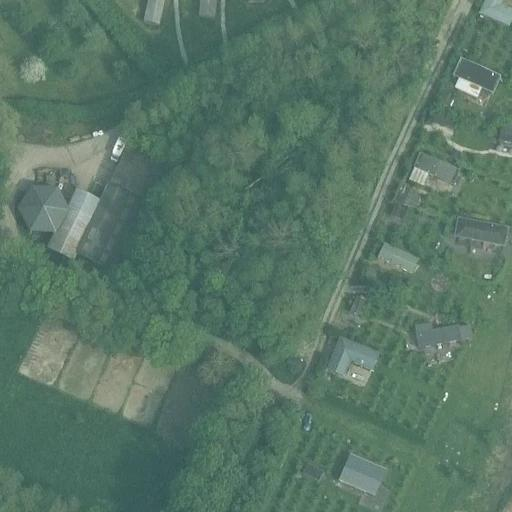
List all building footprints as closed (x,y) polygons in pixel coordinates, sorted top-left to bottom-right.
[(147,0),(142,25),(158,29),(163,0),(147,0)] [(199,0),(198,19),(213,20),(215,0),(199,0)] [(484,0),(478,14),(508,27),(511,17),(511,10),(501,5),(502,0),(484,0)] [(467,41),(462,51),(473,56),(478,46),(467,41)] [(499,76),(459,59),(452,77),(491,93),(499,76)] [(445,91),(438,105),(448,109),(454,96),(445,91)] [(442,117),(440,127),(451,129),(453,119),(442,117)] [(511,135),(501,134),(499,147),(511,148),(511,135)] [(31,189),(18,211),(30,234),(54,235),(46,252),(74,265),(77,258),(112,275),(147,202),(161,208),(180,170),(129,145),(111,183),(109,182),(99,203),(76,192),(67,210),(57,191),(31,189)] [(453,150),(449,158),(456,161),(460,153),(453,150)] [(413,169),(451,185),(457,171),(419,153),(413,169)] [(402,187),(395,204),(404,207),(411,191),(402,187)] [(394,206),(389,217),(399,221),(403,210),(394,206)] [(503,247),(508,228),(456,218),(452,237),(503,247)] [(381,247),(377,258),(402,268),(407,257),(381,247)] [(374,268),(365,269),(366,283),(375,282),(374,268)] [(356,297),(349,313),(359,318),(366,301),(356,297)] [(456,326),(413,333),(416,349),(459,343),(456,326)] [(373,370),(381,353),(341,337),(328,369),(345,376),(351,361),(373,370)] [(320,380),(315,392),(324,395),(329,384),(320,380)] [(349,457),(337,487),(371,503),(384,471),(349,457)] [(307,466),(302,475),(317,483),(322,474),(307,466)]
